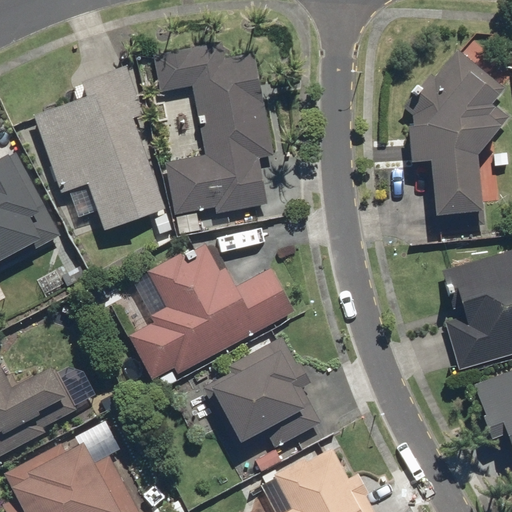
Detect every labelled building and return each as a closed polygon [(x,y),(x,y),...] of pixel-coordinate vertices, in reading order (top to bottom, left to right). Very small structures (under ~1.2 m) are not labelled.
[(272,159),(253,53),(221,59),(218,43),(151,56),(158,94),(191,88),(203,155),(160,163),(170,218),(212,210),(213,215),(264,206),(255,162),(272,159)] [(399,110),(410,119),(411,128),(403,129),(407,166),(424,164),(431,233),(486,227),(479,151),(498,127),(484,116),(503,92),(453,51),(430,79),(426,76),(399,110)] [(141,116),(124,65),(76,82),(82,98),(29,116),(67,222),(91,213),(99,235),(163,212),(131,120),(141,116)] [(0,272),(59,242),(13,152),(0,158),(0,272)] [(174,377),(292,313),(269,269),(233,289),(223,270),(218,272),(203,245),(180,257),(178,254),(127,282),(150,323),(124,337),(148,382),(170,370),(174,377)] [(440,324),(454,372),(511,355),(511,249),(438,271),(452,320),(440,324)] [(227,374),(200,389),(236,455),(264,439),(270,451),(325,421),(278,337),(223,367),(227,374)] [(0,456),(77,416),(50,366),(16,384),(0,354),(0,456)] [(511,370),(469,386),(490,442),(498,439),(511,474),(511,473),(511,370)] [(103,420),(0,473),(0,477),(12,499),(0,505),(0,506),(3,511),(137,511),(108,455),(118,449),(103,420)] [(283,511),(371,511),(352,476),(346,479),(327,444),(270,475),(289,509),(283,511)]
